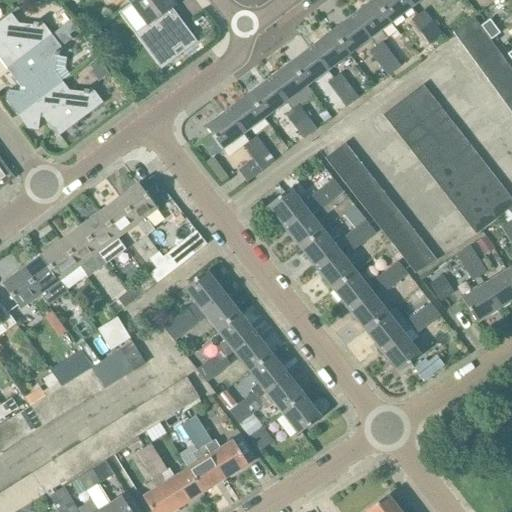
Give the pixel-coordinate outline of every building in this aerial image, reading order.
[(137,0),(131,5),(130,6),(142,21),(146,27),(138,33),(163,67),(160,70),(161,71),(197,43),(182,24),(181,25),(171,11),(172,10),(175,8),(169,0),(137,0)] [(405,0),(374,0),(373,1),(390,24),(411,8),(405,0)] [(382,42),(383,43),(388,39),(381,31),(390,24),(373,1),(352,17),(370,40),(376,47),(382,42)] [(411,21),(420,34),(434,23),(424,11),(411,21)] [(0,61),(7,70),(52,36),(51,35),(42,22),(38,25),(33,24),(33,27),(19,25),(11,14),(0,21),(0,61)] [(352,17),(331,33),(349,56),(370,40),(352,17)] [(453,34),(460,44),(481,28),(474,18),(455,32),(453,34)] [(486,34),(495,27),(490,20),(481,27),(486,34)] [(434,23),(420,34),(430,46),(443,36),(434,23)] [(495,27),(486,34),(491,40),(500,34),(495,27)] [(481,28),(460,44),(468,54),(488,38),(481,28)] [(7,103),(16,116),(62,82),(55,72),(57,59),(59,59),(60,54),(63,51),(60,47),(67,41),(59,30),(51,35),(52,36),(7,70),(21,89),(26,90),(25,95),(8,92),(7,103)] [(331,33),(310,49),(328,72),(349,56),(331,33)] [(488,38),(468,54),(475,64),(495,48),(488,38)] [(368,53),(378,65),(392,54),(383,43),(382,42),(376,47),(368,53)] [(495,48),(475,64),(482,74),(503,58),(495,48)] [(310,49),(290,65),(307,87),(328,72),(310,49)] [(392,54),(378,65),(387,78),(395,72),(401,67),(392,54)] [(503,58),(482,74),(489,83),(510,68),(503,58)] [(269,81),(286,103),(307,87),(290,65),(269,81)] [(511,70),(510,68),(489,83),(497,93),(511,81),(511,70)] [(336,97),(350,86),(340,74),(333,79),(327,84),(336,97)] [(284,118),(286,116),(285,115),(292,111),(286,103),(269,81),(248,96),(265,119),(278,110),(284,118)] [(511,81),(497,93),(504,103),(511,97),(511,81)] [(44,121),(57,138),(103,104),(92,89),(89,92),(84,91),(84,94),(69,92),(62,82),(16,116),(27,130),(38,132),(41,115),(45,116),(44,121)] [(403,100),(410,110),(430,95),(423,85),(403,100)] [(360,99),(350,86),(336,97),(346,109),(353,104),(360,99)] [(410,110),(418,120),(438,105),(430,95),(410,110)] [(248,96),(227,113),(244,135),(265,119),(248,96)] [(383,116),(390,126),(410,110),(403,100),(383,116)] [(418,120),(426,130),(446,115),(438,105),(418,120)] [(285,115),(286,116),(295,128),(308,119),(299,106),(292,111),(285,115)] [(390,126),(398,136),(418,120),(410,110),(390,126)] [(204,164),(219,185),(228,178),(213,158),(222,151),(223,152),(244,135),(227,113),(206,129),(212,137),(201,145),(211,158),(204,164)] [(426,130),(434,140),(454,125),(446,115),(426,130)] [(308,119),(295,128),(303,140),(310,135),(316,130),(308,119)] [(398,136),(406,146),(426,130),(418,120),(398,136)] [(434,140),(441,151),(462,135),(454,125),(434,140)] [(406,146),(414,156),(434,140),(426,130),(406,146)] [(441,151),(449,161),(469,145),(462,135),(441,151)] [(252,160),(266,149),(256,137),(250,142),(243,147),(252,160)] [(414,156),(422,166),(441,151),(434,140),(414,156)] [(333,170),(353,154),(345,143),(325,159),(333,170)] [(449,161),(457,171),(477,155),(469,145),(449,161)] [(275,161),(266,149),(252,160),(237,172),(247,184),(268,167),(275,161)] [(422,166),(429,176),(449,161),(441,151),(422,166)] [(353,154),(333,170),(341,180),(361,164),(353,154)] [(457,171),(465,181),(485,165),(477,155),(457,171)] [(429,176),(437,186),(457,171),(449,161),(429,176)] [(361,164),(341,180),(348,190),(369,174),(361,164)] [(465,181),(472,191),(493,175),(485,165),(465,181)] [(437,186),(445,196),(465,181),(457,171),(437,186)] [(369,174),(348,190),(356,200),(377,184),(369,174)] [(472,191),(480,201),(501,185),(493,175),(472,191)] [(332,202),(342,194),(343,193),(339,187),(333,180),(321,189),(332,202)] [(445,196),(453,206),(472,191),(465,181),(445,196)] [(377,184),(356,200),(364,210),(384,194),(377,184)] [(480,201),(488,211),(508,195),(501,185),(480,201)] [(138,225),(147,237),(155,231),(146,219),(157,211),(139,186),(118,200),(137,226),(138,225)] [(346,200),(342,194),(332,202),(321,189),(310,198),(315,205),(319,210),(319,211),(324,217),(327,214),(346,200)] [(284,229),(315,205),(310,198),(307,195),(299,201),(291,190),(268,208),(284,229)] [(453,206),(461,216),(480,201),(472,191),(453,206)] [(384,194),(364,210),(372,220),(392,204),(384,194)] [(488,211),(495,221),(511,208),(511,199),(508,195),(488,211)] [(99,215),(117,240),(137,226),(118,200),(99,215)] [(461,216),(469,226),(488,211),(480,201),(461,216)] [(392,204),(372,220),(380,230),(400,214),(392,204)] [(284,229),(300,250),(323,232),(311,217),(319,211),(319,210),(315,205),(284,229)] [(469,226),(476,236),(495,221),(488,211),(469,226)] [(400,214),(380,230),(388,240),(408,224),(400,214)] [(507,240),(511,236),(511,214),(496,224),(507,240)] [(99,215),(79,229),(98,254),(105,264),(125,250),(117,240),(99,215)] [(353,231),(363,243),(375,234),(371,228),(366,222),(353,231)] [(408,224),(388,240),(395,250),(416,234),(408,224)] [(60,243),(79,268),(98,254),(79,229),(60,243)] [(353,231),(342,239),(341,240),(347,247),(351,252),(363,243),(353,231)] [(323,232),(300,250),(316,271),(340,253),(339,252),(347,247),(341,240),(342,239),(340,236),(331,242),(323,232)] [(189,259),(192,257),(205,247),(194,233),(181,243),(162,258),(173,272),(189,259)] [(416,234),(395,250),(403,260),(423,244),(416,234)] [(41,257),(60,282),(79,268),(60,243),(41,257)] [(423,244),(403,260),(411,270),(431,254),(423,244)] [(470,247),(455,256),(463,267),(477,258),(470,247)] [(153,287),(173,272),(162,258),(159,253),(150,260),(157,269),(146,278),(153,287)] [(333,291),(356,273),(340,253),(316,271),(333,291)] [(431,254),(411,270),(415,275),(437,261),(431,254)] [(40,296),(49,308),(68,293),(60,282),(41,257),(21,271),(40,296)] [(477,258),(463,267),(472,281),(486,272),(477,258)] [(398,262),(385,271),(396,285),(408,275),(398,262)] [(2,285),(20,310),(40,296),(21,271),(2,285)] [(385,271),(373,281),(379,288),(384,295),(396,285),(385,271)] [(200,311),(223,294),(206,272),(184,290),(194,303),(200,311)] [(507,272),(484,286),(500,311),(511,302),(511,281),(507,273),(507,272)] [(371,293),(356,273),(333,291),(349,312),(372,294),(371,293)] [(127,293),(134,302),(153,287),(146,278),(127,293)] [(477,325),(500,311),(484,286),(462,301),(477,325)] [(349,312),(365,333),(388,315),(378,302),(385,296),(384,295),(378,288),(371,293),(372,294),(349,312)] [(134,302),(127,293),(108,308),(115,317),(134,302)] [(239,314),(223,294),(200,311),(216,332),(239,314)] [(0,336),(16,325),(0,303),(0,336)] [(430,303),(418,313),(428,326),(440,316),(436,311),(430,303)] [(187,311),(175,320),(186,333),(198,324),(187,311)] [(418,313),(406,323),(411,330),(416,335),(428,326),(418,313)] [(239,314),(216,332),(224,342),(217,348),(220,353),(225,358),(232,352),(233,352),(255,335),(239,314)] [(388,315),(365,333),(381,353),(411,330),(406,323),(403,318),(395,324),(388,315)] [(185,334),(175,320),(163,329),(174,343),(185,334)] [(416,335),(411,330),(381,353),(397,375),(420,357),(411,344),(418,338),(416,335)] [(255,335),(233,352),(240,361),(249,373),(271,356),(255,335)] [(121,350),(133,371),(145,364),(132,343),(121,350)] [(111,356),(123,377),(133,371),(121,350),(111,356)] [(52,373),(61,387),(70,382),(79,376),(90,370),(79,353),(75,356),(76,359),(58,370),(57,367),(51,371),(52,373)] [(230,366),(224,358),(220,353),(208,362),(218,375),(230,366)] [(100,363),(113,384),(123,377),(111,356),(100,363)] [(271,356),(249,373),(257,384),(249,390),(252,393),(258,400),(288,377),(271,356)] [(206,384),(218,375),(208,362),(196,371),(201,377),(206,384)] [(90,370),(102,390),(113,384),(100,363),(90,370)] [(79,376),(92,396),(102,390),(90,370),(79,376)] [(52,373),(42,380),(48,390),(42,393),(45,397),(49,395),(59,388),(61,387),(52,373)] [(70,382),(82,403),(92,396),(79,376),(70,382)] [(304,397),(288,377),(258,400),(263,407),(262,407),(263,408),(264,407),(266,410),(273,405),(281,415),(304,397)] [(174,386),(187,406),(198,399),(185,379),(174,386)] [(59,388),(72,409),(82,403),(70,382),(61,387),(59,388)] [(174,386),(163,393),(176,413),(187,406),(174,386)] [(49,395),(62,415),(72,409),(59,388),(49,395)] [(176,413),(163,393),(152,400),(164,420),(176,413)] [(251,416),(253,415),(262,407),(263,407),(258,400),(252,393),(240,403),(251,416)] [(39,401),(51,422),(62,415),(49,395),(45,397),(39,401)] [(304,397),(281,415),(298,436),(320,419),(304,397)] [(1,406),(7,416),(18,409),(12,399),(1,406)] [(140,407),(153,427),(159,423),(164,420),(152,400),(140,407)] [(29,408),(41,428),(51,422),(39,401),(29,408)] [(251,416),(240,403),(228,413),(250,440),(264,429),(253,415),(251,416)] [(142,434),(153,427),(140,407),(129,414),(142,434)] [(18,414),(31,435),(41,428),(29,408),(18,414)] [(8,420),(21,441),(31,435),(18,414),(8,420)] [(129,414),(118,421),(131,441),(142,434),(129,414)] [(180,427),(188,439),(196,434),(197,436),(205,432),(195,417),(180,427)] [(0,425),(0,429),(11,447),(21,441),(8,420),(0,425)] [(131,441),(118,421),(107,428),(120,448),(131,441)] [(107,428),(96,435),(108,455),(120,448),(107,428)] [(0,453),(0,454),(11,447),(0,429),(0,453)] [(264,429),(250,440),(260,452),(274,441),(264,429)] [(187,470),(202,494),(224,480),(209,456),(211,456),(205,446),(211,442),(205,432),(197,436),(196,434),(188,439),(196,452),(192,455),(198,464),(187,470)] [(84,442),(97,462),(108,455),(96,435),(84,442)] [(211,442),(205,446),(211,456),(209,456),(224,480),(247,466),(245,462),(253,457),(240,437),(220,449),(214,440),(211,442)] [(87,469),(97,462),(84,442),(74,448),(87,469)] [(135,455),(143,467),(151,462),(152,464),(160,459),(150,445),(135,455)] [(87,469),(74,448),(64,455),(77,475),(87,469)] [(67,481),(77,475),(64,455),(55,460),(67,481)] [(143,499),(150,511),(173,511),(180,508),(165,484),(160,476),(167,471),(167,470),(160,459),(152,464),(151,462),(143,467),(152,480),(150,481),(156,490),(143,499)] [(67,481),(55,460),(45,466),(58,487),(67,481)] [(114,477),(104,462),(78,479),(87,493),(100,484),(101,486),(114,477)] [(45,466),(36,472),(49,493),(58,487),(45,466)] [(165,484),(180,508),(202,494),(187,470),(175,478),(169,469),(167,470),(167,471),(160,476),(165,484)] [(27,478),(39,498),(49,493),(36,472),(27,478)] [(30,504),(39,498),(27,478),(17,484),(30,504)] [(20,510),(30,504),(17,484),(7,490),(20,510)] [(49,497),(56,510),(72,501),(64,488),(49,497)] [(7,490),(0,494),(0,497),(8,511),(17,511),(20,510),(7,490)] [(366,511),(401,511),(388,496),(366,511)] [(8,511),(0,497),(0,511),(8,511)] [(130,511),(121,498),(99,511),(98,511),(130,511)] [(57,511),(78,511),(72,501),(56,510),(57,511)]
